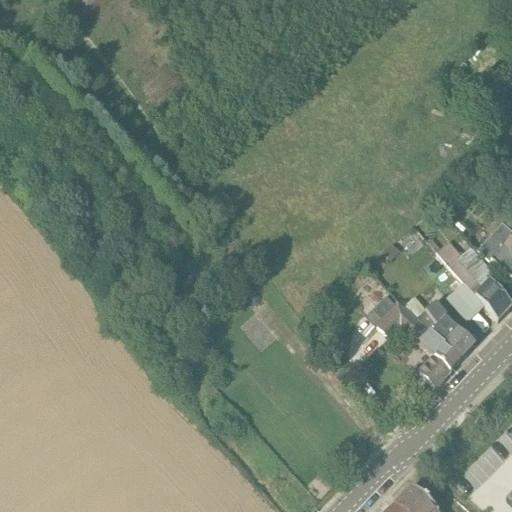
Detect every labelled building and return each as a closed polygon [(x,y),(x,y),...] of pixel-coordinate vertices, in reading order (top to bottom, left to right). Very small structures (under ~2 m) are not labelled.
[(490,160),(506,180),(511,174),(511,163),(501,151),(490,160)] [(494,202),(479,188),(472,181),(466,188),(488,209),(494,202)] [(449,220),(460,209),(460,208),(458,206),(468,196),(461,188),(450,198),(438,209),(449,220)] [(501,227),(477,254),(500,275),(511,285),(511,218),(508,215),(505,213),(498,222),(497,223),(500,226),(501,227)] [(432,242),(427,246),(435,256),(444,266),(448,271),(461,286),(462,285),(473,297),(484,310),(497,326),(511,310),(489,283),(495,278),(471,250),(461,258),(449,245),(441,252),(432,242)] [(400,255),(392,246),(381,255),(389,265),(400,255)] [(408,284),(427,301),(442,285),(423,268),(408,284)] [(344,295),(336,296),(337,304),(346,302),(344,295)] [(431,359),(417,375),(434,391),(459,365),(415,323),(414,322),(406,316),(401,310),(402,309),(396,304),(374,327),(390,343),(400,333),(417,348),(418,347),(431,359)] [(435,306),(426,313),(414,322),(415,323),(459,365),(474,349),(445,322),(447,320),(435,306)] [(403,501),(394,510),(396,511),(432,511),(427,506),(413,491),(410,494),(407,493),(403,497),(403,501)]
